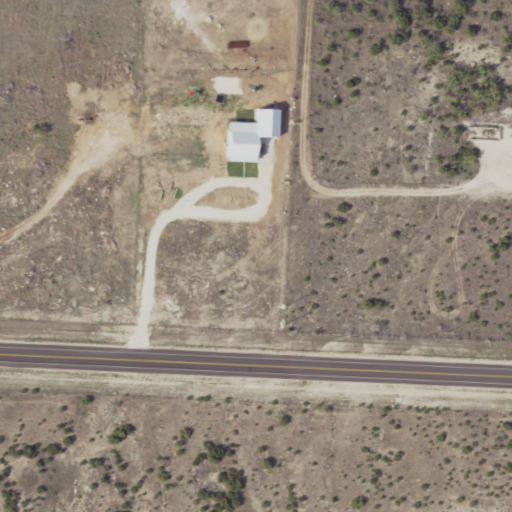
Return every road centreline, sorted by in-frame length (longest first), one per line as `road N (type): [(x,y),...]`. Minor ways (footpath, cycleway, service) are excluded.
road 1 (secondary): [(0,355),(511,381)]
road 2 (track): [(509,511),(501,502),(396,511)]
